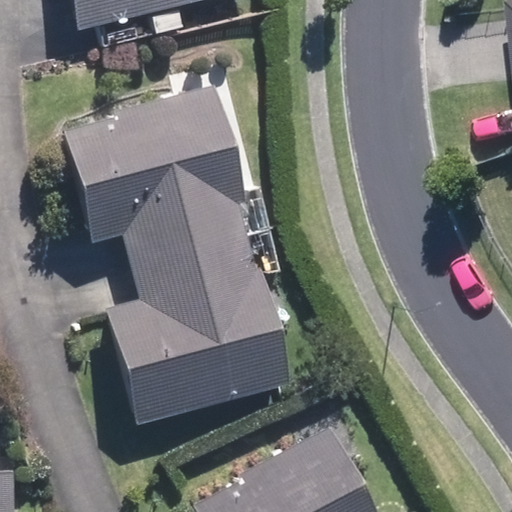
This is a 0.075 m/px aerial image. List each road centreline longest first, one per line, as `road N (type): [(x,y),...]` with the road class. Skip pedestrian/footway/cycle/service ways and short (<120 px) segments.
road 1 (residential): [(511,394),(427,264),(384,87),(383,0)]
road 2 (residential): [(85,511),(11,387),(0,128)]
